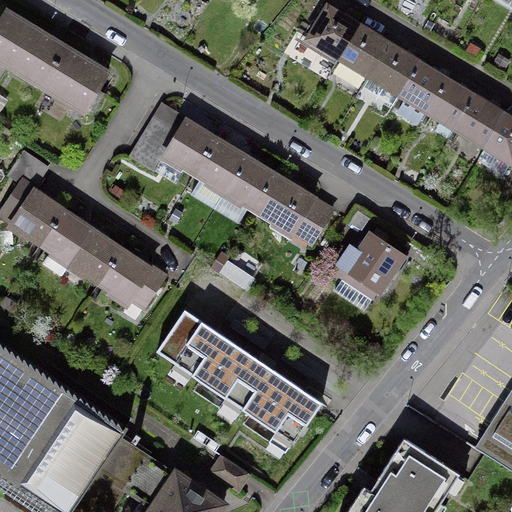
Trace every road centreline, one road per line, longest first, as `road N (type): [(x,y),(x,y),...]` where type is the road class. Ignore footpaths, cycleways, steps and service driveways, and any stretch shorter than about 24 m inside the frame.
road 1 (residential): [(69,0),(496,261)]
road 2 (residential): [(496,261),(292,511)]
